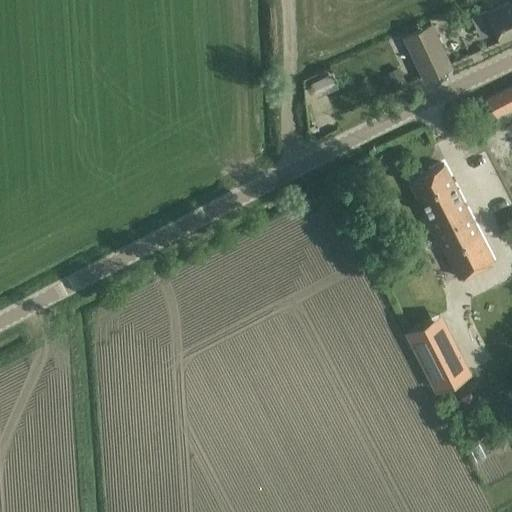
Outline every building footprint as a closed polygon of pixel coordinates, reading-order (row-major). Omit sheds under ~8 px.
[(511,1),(488,13),(500,41),(511,36),(511,1)] [(432,24),(405,37),(425,80),(452,67),(432,24)] [(511,84),(490,96),(485,99),(495,118),(511,108),(511,84)] [(317,147),(334,138),(329,130),(313,139),(317,147)] [(410,181),(420,201),(460,278),(494,260),(444,164),(410,181)] [(415,355),(431,401),(473,386),(457,340),(415,355)]
